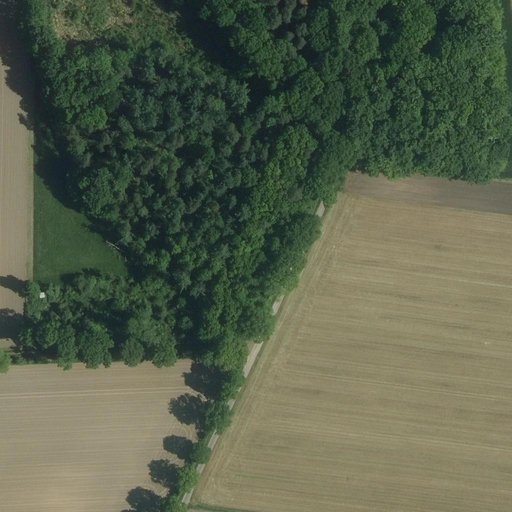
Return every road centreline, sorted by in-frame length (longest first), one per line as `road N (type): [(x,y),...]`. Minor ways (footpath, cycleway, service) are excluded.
road 1 (unclassified): [(324,0),(338,160),(179,511)]
road 2 (track): [(511,183),(338,160)]
road 3 (track): [(220,0),(339,125)]
